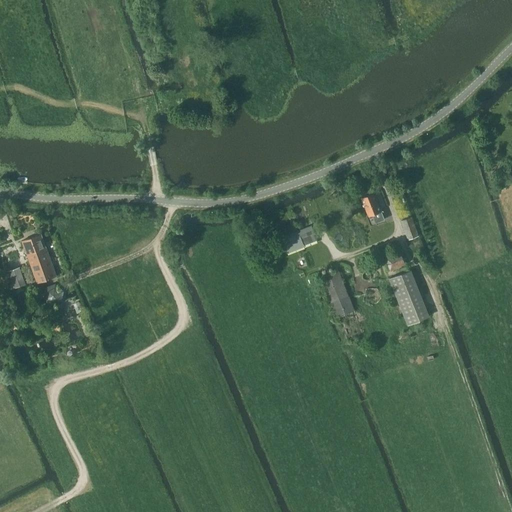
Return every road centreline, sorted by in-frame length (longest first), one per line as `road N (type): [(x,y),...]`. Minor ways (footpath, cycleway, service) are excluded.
road 1 (unclassified): [(0,194),(204,204),(265,195),(365,158),(435,119),(511,49)]
road 2 (track): [(44,511),(80,493),(85,480),(52,398),(63,381),(128,362),(182,325),(154,245)]
road 3 (track): [(451,0),(392,43),(145,112),(150,145)]
road 4 (track): [(373,153),(401,230),(344,258)]
